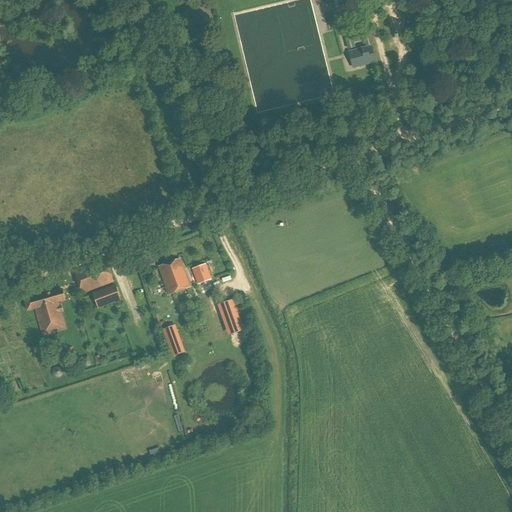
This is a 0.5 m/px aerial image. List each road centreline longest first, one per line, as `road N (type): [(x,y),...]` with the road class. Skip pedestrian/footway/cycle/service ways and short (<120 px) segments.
road 1 (unclassified): [(511,436),(357,157)]
road 2 (track): [(223,205),(47,270),(0,263)]
road 3 (track): [(223,205),(204,133),(161,46),(126,0)]
road 4 (track): [(357,157),(223,205)]
road 5 (track): [(385,146),(511,101)]
